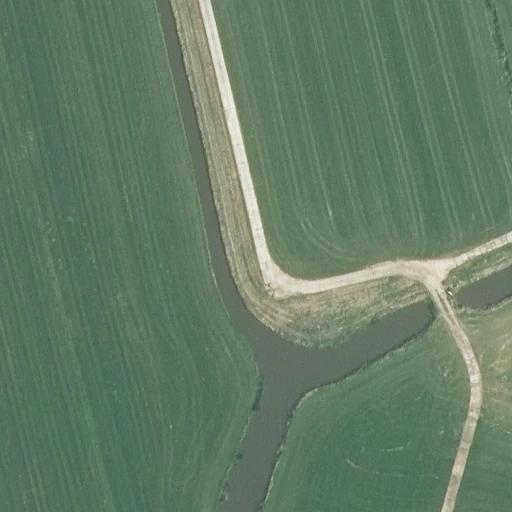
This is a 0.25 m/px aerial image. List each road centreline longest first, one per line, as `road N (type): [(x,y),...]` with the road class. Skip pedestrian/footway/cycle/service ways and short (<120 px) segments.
road 1 (track): [(476,387),(430,269),(389,267),(277,297),(203,0)]
road 2 (track): [(443,511),(476,387)]
